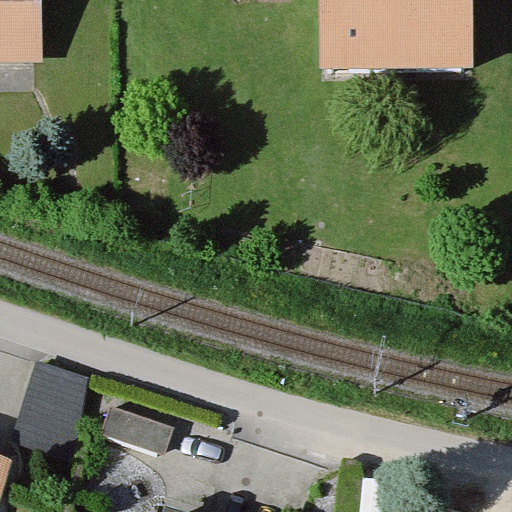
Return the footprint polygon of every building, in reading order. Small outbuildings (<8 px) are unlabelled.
[(0,0),(0,74),(40,74),(38,0),(0,0)] [(315,0),(317,93),(470,91),(469,0),(315,0)] [(163,227),(162,176),(117,177),(118,227),(163,227)] [(81,391),(32,376),(10,449),(59,464),(81,391)] [(165,439),(107,420),(99,444),(157,463),(165,439)]
